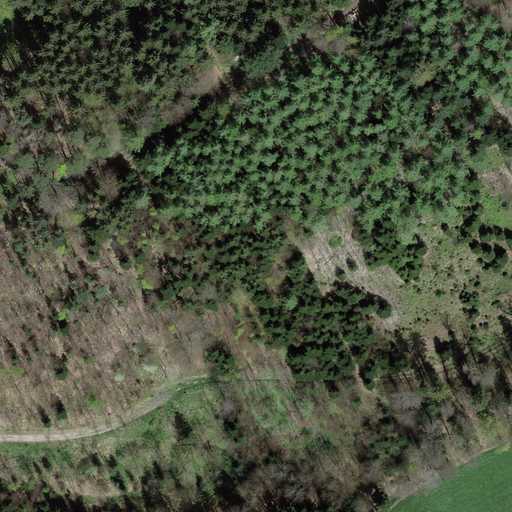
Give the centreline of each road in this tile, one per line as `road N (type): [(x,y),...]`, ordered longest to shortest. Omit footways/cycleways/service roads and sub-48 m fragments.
road 1 (track): [(363,0),(80,180),(40,179),(0,158)]
road 2 (track): [(234,241),(336,217),(410,155),(480,0)]
road 3 (track): [(0,436),(88,433),(198,381),(284,377)]
